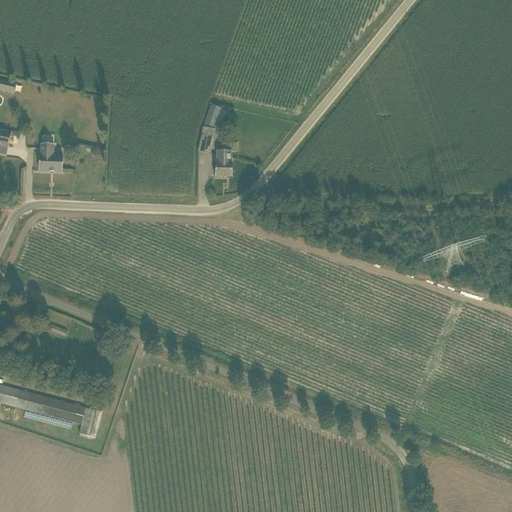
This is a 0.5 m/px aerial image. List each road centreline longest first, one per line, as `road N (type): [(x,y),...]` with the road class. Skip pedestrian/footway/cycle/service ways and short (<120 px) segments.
road 1 (unclassified): [(1,245),(29,205),(202,209),(237,200),(280,162),(412,0)]
road 2 (unclassified): [(412,511),(402,455),(382,439),(0,280)]
road 3 (track): [(237,200),(511,197)]
